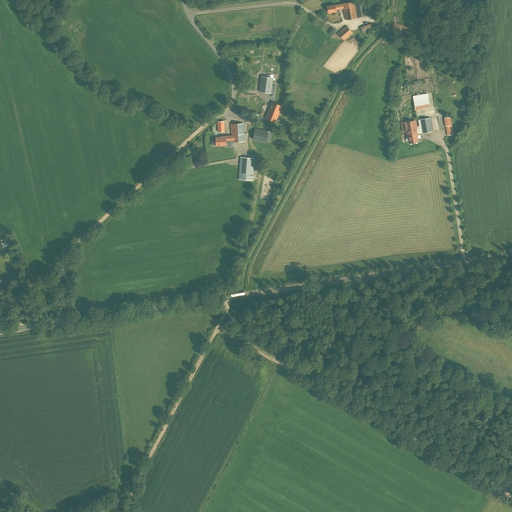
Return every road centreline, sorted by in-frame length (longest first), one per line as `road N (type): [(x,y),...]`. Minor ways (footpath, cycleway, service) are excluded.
road 1 (secondary): [(0,330),(511,253)]
road 2 (track): [(217,328),(511,497)]
road 3 (track): [(0,312),(226,111)]
road 4 (track): [(128,511),(217,328)]
road 5 (unclassified): [(226,111),(230,75),(183,0)]
